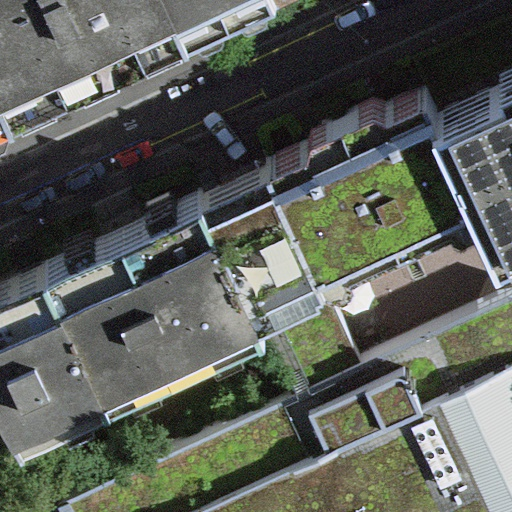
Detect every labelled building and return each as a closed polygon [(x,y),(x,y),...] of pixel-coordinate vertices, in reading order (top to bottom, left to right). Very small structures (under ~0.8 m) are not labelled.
[(0,0),(0,80),(8,98),(54,76),(182,17),(174,0),(0,0)] [(174,0),(182,17),(186,26),(243,0),(174,0)] [(511,72),(436,108),(474,191),(498,242),(511,235),(511,72)] [(0,112),(12,107),(8,98),(0,80),(0,112)] [(308,136),(269,153),(319,263),(339,254),(343,263),(459,209),(455,200),(474,191),(436,108),(424,82),(386,99),(373,94),(311,123),(308,136)] [(511,511),(511,283),(361,353),(319,263),(269,153),(200,185),(201,185),(262,318),(293,385),(59,493),(69,511),(511,511)] [(45,257),(107,390),(262,318),(201,185),(45,257)] [(0,392),(2,391),(23,429),(107,390),(45,257),(0,278),(0,392)] [(69,511),(59,493),(54,483),(9,511),(69,511)]
